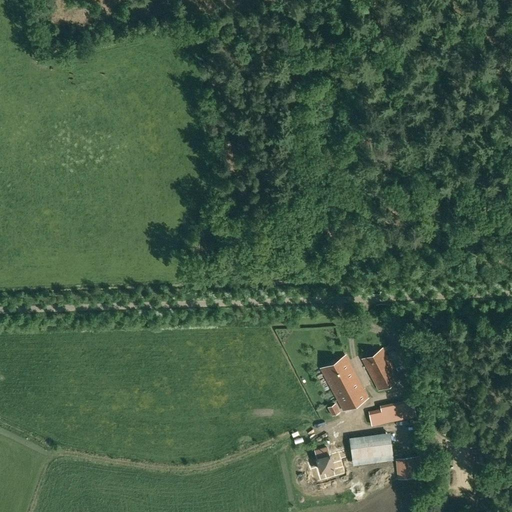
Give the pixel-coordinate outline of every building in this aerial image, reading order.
[(382,349),(363,359),(379,389),(398,378),(382,349)] [(346,356),(322,368),(343,409),(367,396),(346,356)] [(328,407),(332,416),(340,411),(335,403),(328,407)] [(381,445),(351,449),(353,464),(383,460),(381,445)] [(333,467),(327,447),(315,450),(321,470),(333,467)] [(396,459),(399,479),(422,476),(420,456),(396,459)]
